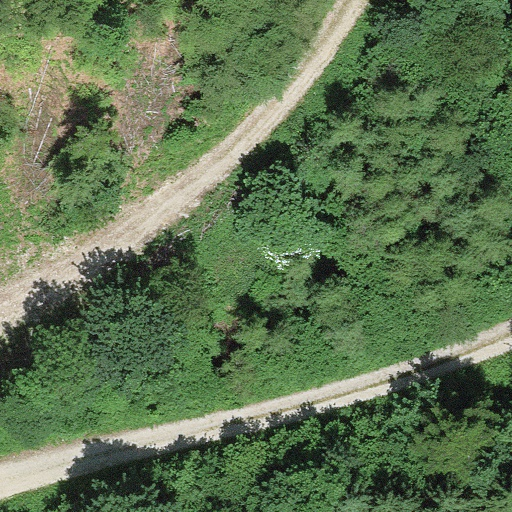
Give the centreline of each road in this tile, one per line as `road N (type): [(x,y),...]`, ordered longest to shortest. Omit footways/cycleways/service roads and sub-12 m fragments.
road 1 (track): [(511,332),(294,410),(0,477)]
road 2 (track): [(326,0),(227,132),(94,253),(41,294),(0,311)]
